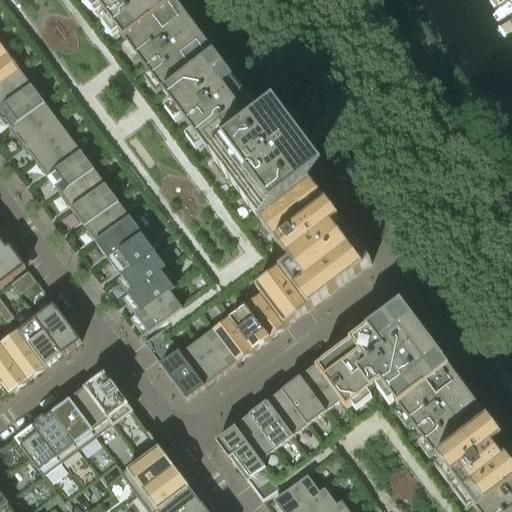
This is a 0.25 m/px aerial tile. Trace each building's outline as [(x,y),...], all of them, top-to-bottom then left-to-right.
[(0,0),(0,117),(11,131),(23,148),(35,164),(46,179),(59,195),(71,212),(83,228),(95,245),(108,261),(122,279),(132,293),(127,296),(139,313),(134,316),(148,335),(140,341),(143,345),(160,367),(185,400),(369,263),(308,181),(323,170),(275,105),(259,116),(173,0),(0,0)] [(0,287),(25,269),(9,247),(5,250),(6,251),(0,255),(0,287)] [(28,272),(10,286),(19,298),(37,284),(28,272)] [(54,306),(35,320),(62,357),(63,357),(81,343),(54,306)] [(511,511),(511,453),(402,306),(218,443),(263,504),(264,504),(267,508),(266,509),(269,511),(511,511)] [(6,309),(0,313),(0,317),(5,325),(13,319),(6,309)] [(15,327),(14,327),(45,370),(62,357),(35,320),(19,333),(15,327)] [(14,327),(0,337),(0,345),(28,383),(45,370),(14,327)] [(0,381),(3,386),(2,387),(10,397),(28,383),(0,345),(0,381)] [(124,402),(104,376),(86,390),(105,416),(114,427),(132,413),(124,402)] [(105,416),(86,390),(69,403),(88,429),(97,440),(114,427),(105,416)] [(88,429),(69,403),(62,408),(61,405),(52,412),(54,414),(51,416),(71,442),(79,453),(97,440),(88,429)] [(71,442),(51,416),(45,420),(43,418),(35,424),(37,427),(34,428),(53,454),(62,466),(79,453),(71,442)] [(53,454),(34,428),(16,442),(30,462),(35,468),(44,480),(62,466),(53,454)] [(145,442),(135,449),(138,453),(143,460),(158,449),(159,448),(150,436),(144,441),(145,442)] [(159,450),(158,449),(143,460),(121,477),(136,497),(174,469),(171,466),(168,461),(159,450)] [(0,487),(3,486),(11,479),(9,477),(0,464),(0,487)] [(147,511),(155,511),(188,488),(186,485),(182,480),(174,469),(136,497),(147,511)] [(0,511),(3,510),(15,502),(3,486),(0,487),(0,511)] [(191,511),(201,505),(199,503),(196,500),(188,488),(155,511),(191,511)] [(13,511),(10,507),(16,503),(15,502),(3,510),(0,511),(13,511)]
